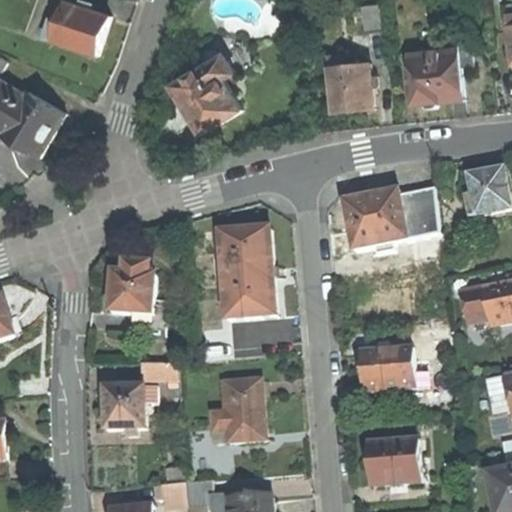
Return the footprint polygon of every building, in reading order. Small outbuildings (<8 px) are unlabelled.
[(114,18),(69,3),(63,23),(53,19),(47,38),(101,55),(108,35),(114,18)] [(365,7),(368,33),(399,30),(396,3),(365,7)] [(470,49),(464,50),(465,68),(477,67),(475,44),(470,44),(470,49)] [(464,50),(413,56),(418,105),(429,104),(429,106),(431,109),(440,108),(442,105),(442,103),(454,102),(469,100),(465,68),(464,50)] [(333,57),(339,114),(358,112),(379,109),(376,88),(382,88),(381,77),(375,77),(374,64),(348,67),(347,55),(333,57)] [(178,87),(207,134),(228,122),(245,111),(227,81),(239,74),(229,57),(178,87)] [(0,127),(8,131),(5,136),(43,158),(55,139),(69,114),(31,92),(29,95),(0,79),(7,62),(0,59),(0,127)] [(469,197),(474,219),(511,211),(511,194),(511,191),(508,172),(474,179),(477,196),(469,197)] [(437,191),(403,197),(412,241),(444,235),(437,191)] [(348,204),(358,253),(381,248),(396,245),(412,241),(403,197),(402,193),(374,198),(348,204)] [(230,322),(281,318),(277,277),(273,230),(223,234),(230,322)] [(443,244),(418,247),(423,298),(449,296),(443,244)] [(397,251),(396,245),(381,248),(382,254),(397,251)] [(137,315),(156,317),(157,302),(159,277),(153,277),(154,265),(129,264),(128,275),(117,274),(116,297),(114,314),(137,315)] [(511,285),(467,294),(473,323),(492,319),(494,329),(511,325),(511,285)] [(452,323),(449,296),(423,298),(426,327),(452,323)] [(0,300),(0,343),(18,337),(6,299),(0,300)] [(171,303),(157,302),(156,317),(137,315),(135,334),(169,336),(171,303)] [(454,325),(435,327),(438,356),(457,354),(454,325)] [(382,352),(364,354),(366,376),(367,394),(431,390),(430,375),(418,376),(416,350),(393,351),(382,352)] [(145,365),(145,382),(180,382),(181,365),(145,365)] [(498,411),(511,408),(511,395),(509,379),(492,382),(498,411)] [(231,446),(270,442),(268,414),(265,381),(226,384),(228,414),(215,415),(216,435),(230,434),(231,446)] [(161,388),(149,389),(149,406),(161,406),(161,388)] [(149,389),(109,390),(109,411),(110,432),(150,431),(149,406),(149,389)] [(7,422),(0,422),(0,462),(8,462),(9,462),(8,443),(7,422)] [(373,466),(375,487),(424,483),(421,440),(371,445),(373,466)] [(0,479),(9,480),(8,462),(0,462),(0,479)] [(173,470),(174,486),(188,485),(186,469),(173,470)] [(511,511),(511,473),(492,477),(499,511),(511,511)] [(215,482),(188,485),(190,508),(215,505),(214,498),(216,498),(215,482)] [(190,508),(188,485),(174,486),(166,487),(167,502),(168,510),(190,508)] [(159,502),(167,502),(166,487),(158,487),(159,502)] [(233,497),(216,498),(214,498),(215,505),(215,511),(276,511),(275,497),(233,501),(233,497)] [(114,511),(157,511),(157,508),(147,509),(146,503),(114,506),(114,511)]
